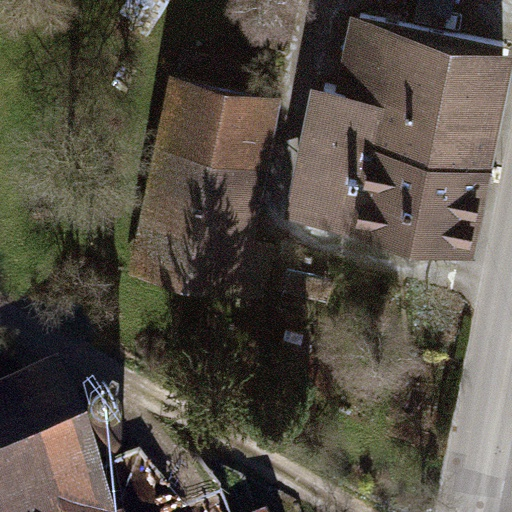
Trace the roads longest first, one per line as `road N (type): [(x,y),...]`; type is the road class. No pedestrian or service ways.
road 1 (track): [(0,311),(342,511)]
road 2 (unknown): [(511,284),(276,214)]
road 3 (tertiary): [(511,316),(483,471)]
